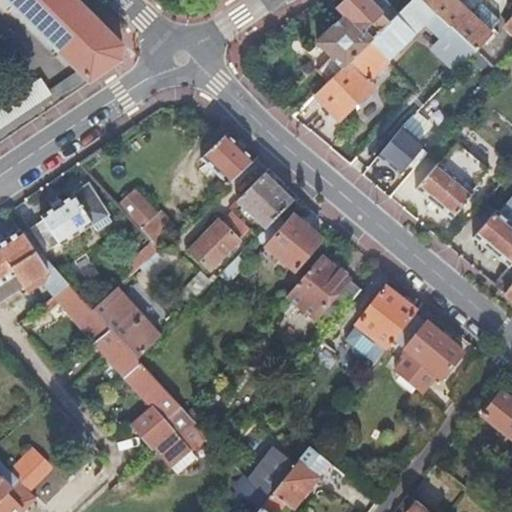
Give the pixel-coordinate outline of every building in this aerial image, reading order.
[(71,0),(0,0),(77,76),(0,127),(0,145),(120,64),(121,49),(71,0)] [(379,34),(388,26),(362,0),(346,0),(336,11),(342,17),(346,13),(361,28),(365,25),(368,27),(370,25),(371,26),(379,34)] [(362,0),(388,26),(397,17),(380,0),(362,0)] [(388,26),(379,34),(370,43),(368,45),(387,65),(388,64),(386,62),(435,15),(418,0),(411,0),(400,12),(401,13),(397,17),(388,26)] [(450,30),(475,54),(491,37),(488,35),(470,17),(451,0),(418,0),(435,15),(450,30)] [(480,6),(470,17),(488,35),(499,24),(480,6)] [(329,84),(342,71),(368,45),(370,43),(361,35),(371,26),(370,25),(368,27),(365,25),(361,28),(346,13),(342,17),(343,19),(316,46),(330,60),(316,75),(326,84),(328,83),(329,84)] [(361,35),(370,43),(379,34),(371,26),(361,35)] [(469,61),(476,55),(475,54),(450,30),(435,50),(458,72),(469,61)] [(387,65),(368,45),(342,71),(329,84),(328,83),(326,84),(313,97),(337,123),(372,89),(368,84),(387,65)] [(499,76),(493,71),(476,55),(469,61),(486,77),(483,81),(489,87),(499,76)] [(430,99),(418,110),(434,128),(446,117),(430,99)] [(401,129),(418,143),(430,128),(415,115),(401,129)] [(401,129),(375,159),(391,173),(393,173),(398,177),(411,162),(421,150),(423,148),(418,143),(401,129)] [(227,186),(252,164),(219,136),(199,155),(227,186)] [(435,166),(415,189),(415,190),(413,192),(449,222),(472,195),(470,193),(487,174),(453,146),(442,160),(436,166),(435,166)] [(411,162),(416,167),(425,156),(426,154),(421,150),(411,162)] [(282,212),(292,202),(263,174),(235,203),(263,231),(282,212)] [(59,248),(106,217),(86,188),(39,218),(41,221),(28,229),(43,254),(57,245),(59,248)] [(141,231),(157,216),(134,190),(116,206),(141,231)] [(507,270),(511,264),(511,197),(497,216),(494,214),(472,240),(507,270)] [(263,231),(255,240),(264,249),(289,220),(282,212),(263,231)] [(152,243),(158,249),(159,250),(168,242),(162,236),(171,227),(160,214),(157,216),(141,231),(152,243)] [(198,285),(209,274),(208,273),(248,232),(231,215),(220,225),(217,222),(176,263),(198,285)] [(289,220),(264,249),(292,272),(319,242),(291,218),(289,220)] [(47,280),(57,274),(48,263),(42,267),(20,231),(0,244),(0,285),(15,276),(23,288),(44,275),(47,280)] [(124,270),(129,276),(158,249),(152,243),(124,270)] [(328,331),(361,289),(323,256),(288,297),(328,330),(328,331)] [(237,258),(219,276),(227,283),(244,265),(237,258)] [(493,287),(503,296),(511,285),(511,264),(507,270),(493,287)] [(0,302),(23,288),(15,276),(0,285),(0,302)] [(174,435),(192,421),(187,415),(137,360),(92,311),(68,285),(56,296),(151,411),(132,428),(150,450),(153,448),(172,432),(174,435)] [(511,285),(503,296),(511,303),(511,285)] [(362,290),(361,289),(328,331),(329,331),(362,290)] [(92,311),(137,360),(159,338),(115,290),(92,311)] [(411,318),(414,315),(383,291),(356,326),(343,342),(372,365),(375,361),(385,349),(386,350),(393,341),(411,318)] [(411,318),(393,341),(407,354),(393,371),(398,375),(399,381),(410,390),(414,389),(420,394),(435,377),(439,381),(461,353),(426,324),(422,328),(411,318)] [(511,402),(500,393),(481,417),(511,441),(511,402)] [(192,421),(198,428),(207,416),(195,405),(187,415),(192,421)] [(169,468),(206,437),(198,428),(192,421),(174,435),(172,432),(153,448),(169,468)] [(272,448),(247,481),(266,501),(271,495),(294,465),(272,448)] [(343,476),(307,448),(294,465),(271,495),(284,505),(291,511),(319,475),(334,488),(343,476)] [(511,449),(500,465),(511,474),(511,449)] [(502,492),(511,479),(511,474),(500,465),(498,468),(488,481),(502,492)] [(0,501),(4,497),(17,484),(2,469),(0,470),(0,501)] [(17,511),(25,511),(35,502),(17,484),(4,497),(17,511)] [(277,511),(284,505),(271,495),(266,501),(257,511),(277,511)] [(0,511),(17,511),(4,497),(0,501),(0,511)] [(426,511),(414,503),(407,511),(426,511)]
